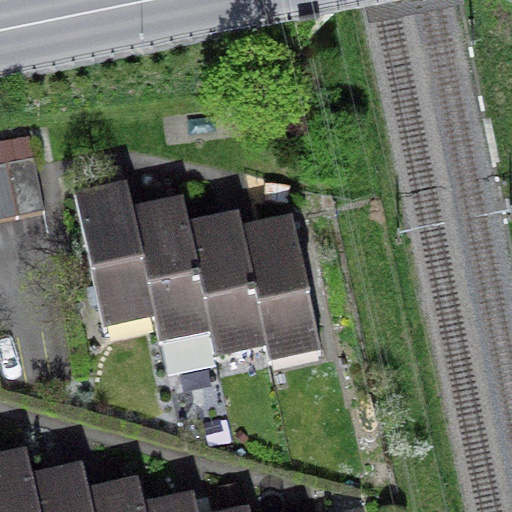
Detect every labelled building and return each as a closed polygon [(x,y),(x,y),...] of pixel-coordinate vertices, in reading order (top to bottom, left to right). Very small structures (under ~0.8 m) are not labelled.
[(32,167),(7,172),(19,229),(44,223),(32,167)] [(0,173),(0,232),(19,229),(7,172),(0,173)] [(121,191),(73,202),(104,336),(155,324),(127,213),(121,191)] [(155,324),(163,355),(221,340),(193,230),(185,199),(127,213),(155,324)] [(244,237),(237,217),(193,230),(221,340),(226,364),(272,352),(244,237)] [(276,367),(324,353),(292,223),(244,237),(272,352),(276,367)] [(30,461),(0,467),(0,511),(40,511),(35,482),(30,461)] [(93,511),(91,498),(85,470),(35,482),(40,511),(93,511)] [(147,511),(143,486),(91,498),(93,511),(147,511)] [(196,511),(194,500),(147,511),(196,511)]
